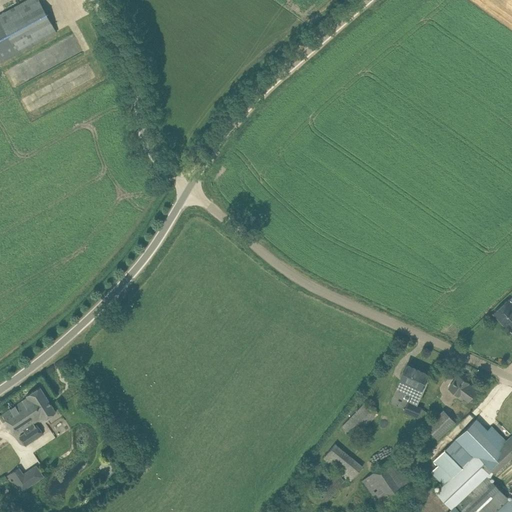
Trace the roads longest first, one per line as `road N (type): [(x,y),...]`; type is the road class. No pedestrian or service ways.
road 1 (unclassified): [(511,380),(296,278),(189,187)]
road 2 (tertiary): [(0,389),(139,267),(189,187)]
road 3 (tertiary): [(189,187),(272,81),(364,0)]
road 4 (unclassified): [(189,187),(146,134),(136,77),(99,0)]
